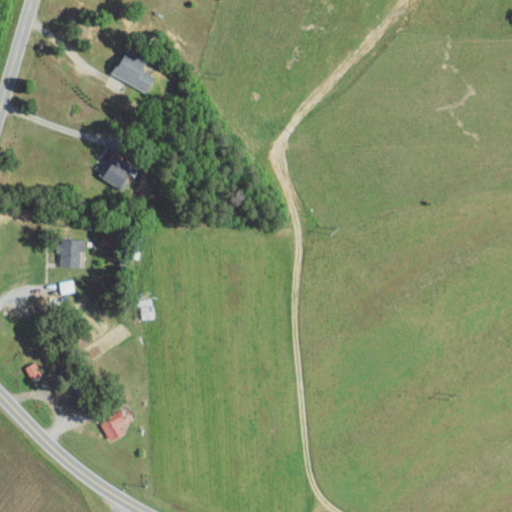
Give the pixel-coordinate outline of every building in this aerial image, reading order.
[(101,67),(134,86),(143,71),(131,64),(136,55),(115,43),(101,67)] [(125,157),(107,146),(91,171),(109,183),(125,157)] [(73,233),(48,232),(47,259),(70,260),(71,245),(73,245),(73,233)] [(48,275),(49,286),(62,285),(61,273),(48,275)] [(108,420),(117,415),(110,403),(88,415),(98,434),(112,427),(108,420)]
